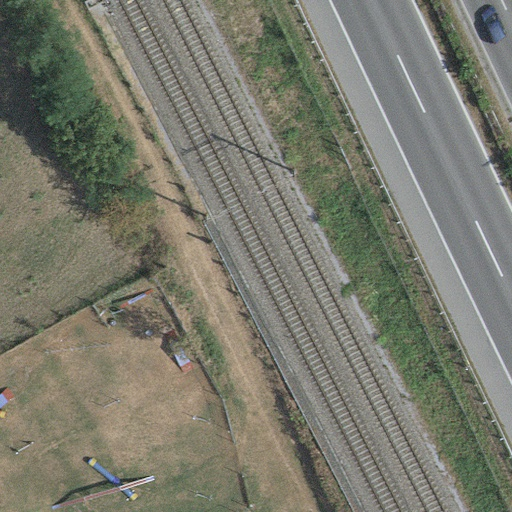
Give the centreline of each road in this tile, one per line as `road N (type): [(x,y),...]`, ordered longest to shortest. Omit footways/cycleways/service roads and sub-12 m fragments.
road 1 (track): [(50,0),(314,511)]
road 2 (motorway): [(367,0),(511,317)]
